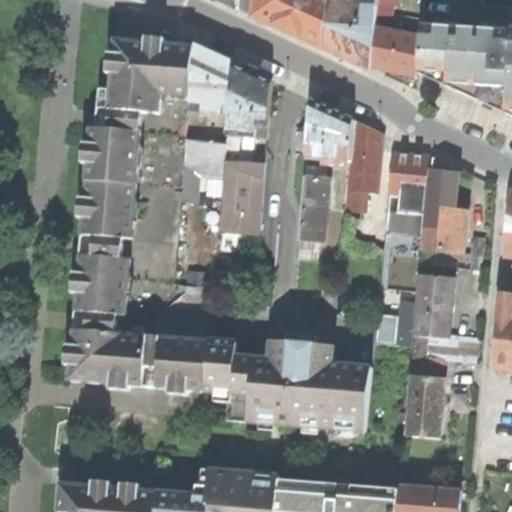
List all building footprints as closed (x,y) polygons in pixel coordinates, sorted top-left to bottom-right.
[(219,0),(232,5),(239,9),(240,0),(219,0)] [(256,0),(255,16),(261,19),(325,49),(329,5),(329,0),(256,0)] [(378,9),(378,6),(378,0),(365,0),(365,8),(378,9)] [(377,29),(378,9),(365,8),(329,5),(325,49),(329,51),(373,70),(373,69),(377,29)] [(392,7),(378,6),(378,9),(377,29),(390,31),(392,7)] [(490,107),(505,114),(511,41),(511,33),(423,27),(419,75),(439,82),(466,95),(490,107)] [(390,31),(377,29),(373,69),(379,70),(383,71),(417,79),(421,38),(390,31)] [(145,388),(146,380),(148,339),(134,338),(134,335),(117,334),(119,316),(128,316),(129,297),(127,296),(129,280),(131,280),(132,260),(123,259),(125,239),(134,240),(136,222),(134,222),(135,204),(137,204),(140,167),(138,167),(139,151),(141,151),(144,113),(162,115),(164,94),(176,94),(175,99),(189,100),(189,103),(192,103),(196,47),(117,42),(116,55),(110,55),(109,74),(114,75),(113,92),(102,91),(100,110),(114,111),(113,120),(113,128),(99,127),(99,131),(91,130),(90,145),(85,144),(84,164),(89,164),(87,181),(86,199),(81,199),(79,218),(84,219),(83,236),(95,236),(95,246),(94,255),(81,255),(80,274),(74,273),(74,282),(73,294),(78,294),(77,312),(91,313),(90,323),(89,332),(75,331),(74,346),(69,345),(67,366),(72,366),(71,383),(111,386),(111,391),(133,393),(133,387),(145,388)] [(221,106),(231,106),(234,66),(214,56),(196,47),(192,103),(205,104),(204,112),(220,113),(221,106)] [(229,135),(269,139),(274,84),(256,76),(234,66),(231,106),(229,135)] [(309,158),(324,159),(324,164),(343,166),(345,161),(352,161),(356,122),(333,111),(314,102),(311,134),(309,152),(309,158)] [(364,208),(367,208),(368,193),(379,195),(385,135),(368,127),(356,122),(352,161),(348,211),(363,212),(364,208)] [(309,152),(311,134),(300,133),(299,151),(309,152)] [(226,160),(228,146),(189,142),(187,156),(183,202),(201,204),(203,177),(225,179),(226,160)] [(430,158),(413,157),(395,155),(388,231),(423,234),(430,158)] [(457,169),(446,164),(435,159),(434,174),(432,173),(429,209),(455,211),(456,206),(459,176),(456,176),(457,169)] [(265,163),(226,160),(225,179),(221,231),(259,233),(265,163)] [(308,167),(302,241),(320,243),(325,243),(330,180),(327,179),(328,169),(308,167)] [(456,206),(455,211),(429,209),(427,229),(425,229),(423,251),(465,255),(469,207),(456,206)] [(470,272),(483,273),(485,240),(473,239),(470,272)] [(318,260),(320,243),(302,241),(300,258),(318,260)] [(420,292),(414,358),(448,361),(477,363),(479,340),(449,338),(451,312),(454,280),(421,277),(420,292)] [(495,369),(511,370),(511,296),(502,295),(501,306),(496,364),(495,369)] [(403,300),(401,318),(382,316),(379,345),(413,348),(416,301),(403,300)] [(148,339),(146,380),(152,381),(159,381),(159,389),(170,390),(170,395),(190,397),(191,391),(206,393),(210,342),(193,341),(193,342),(181,342),(181,339),(148,337),(148,339)] [(275,427),(367,434),(372,370),(329,366),(330,348),(276,344),(275,361),(267,361),(237,359),(238,344),(210,342),(206,393),(206,398),(229,400),(227,423),(249,425),(275,427)] [(441,440),(444,406),(448,361),(414,358),(408,437),(441,440)] [(278,511),(281,480),(281,477),(255,475),(247,474),(244,474),(212,471),(210,496),(158,492),(156,511),(278,511)] [(278,511),(398,511),(400,490),(281,480),(278,511)] [(156,511),(158,492),(141,491),(141,486),(122,484),(122,489),(113,488),(113,483),(94,482),(94,487),(62,484),(59,511),(156,511)] [(459,511),(461,492),(435,490),(400,487),(400,490),(398,511),(459,511)]
